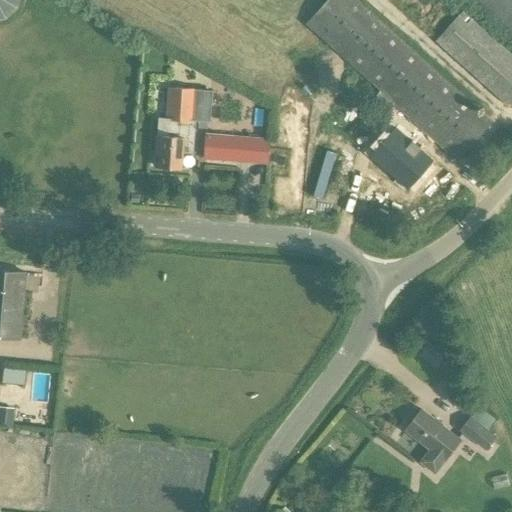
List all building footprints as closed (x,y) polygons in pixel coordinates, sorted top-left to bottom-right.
[(379,91),(394,104),(458,161),(492,122),(354,0),(325,0),(304,23),(379,91)] [(511,0),(459,0),(465,5),(469,0),(477,0),(511,31),(511,0)] [(511,54),(462,11),(434,42),(507,106),(511,99),(511,54)] [(158,135),(156,153),(160,153),(159,167),(182,169),(186,120),(193,120),(195,89),(171,87),(168,125),(161,127),(160,135),(158,135)] [(373,127),(394,104),(379,91),(358,114),(373,127)] [(301,143),(319,149),(329,123),(310,116),(301,143)] [(396,128),(371,155),(408,189),(432,161),(396,128)] [(205,133),(203,160),(269,166),(271,138),(205,133)] [(0,269),(0,336),(20,339),(26,272),(0,269)] [(428,343),(418,354),(431,364),(440,353),(428,343)] [(3,362),(2,380),(23,381),(24,363),(3,362)] [(0,422),(12,424),(14,408),(0,406),(0,422)] [(422,409),(406,430),(430,449),(421,461),(435,472),(461,439),(422,409)] [(471,416),(461,429),(486,449),(496,436),(471,416)]
